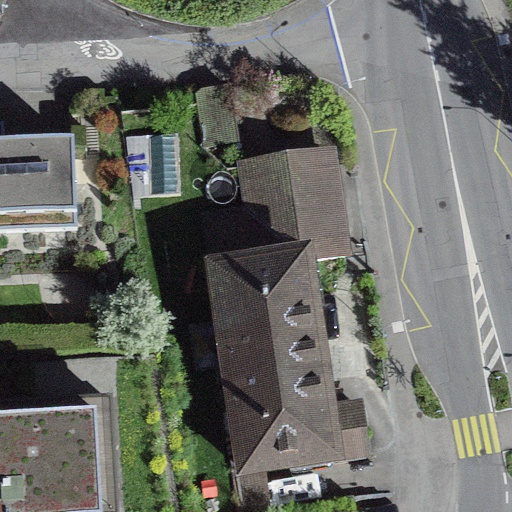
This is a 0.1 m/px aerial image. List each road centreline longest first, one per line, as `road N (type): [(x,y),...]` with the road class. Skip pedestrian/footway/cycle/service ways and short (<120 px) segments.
road 1 (residential): [(425,22),(511,454)]
road 2 (residential): [(425,22),(328,42),(80,62)]
